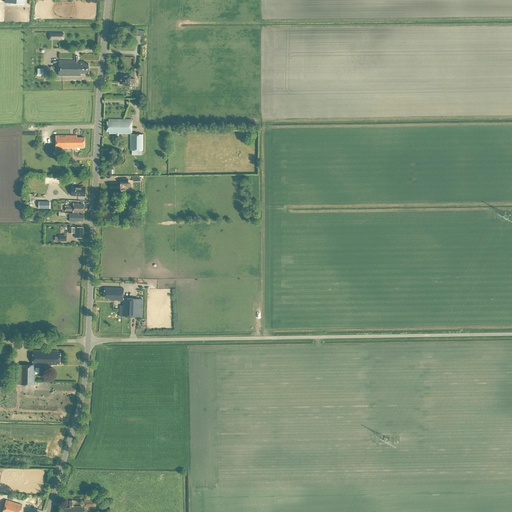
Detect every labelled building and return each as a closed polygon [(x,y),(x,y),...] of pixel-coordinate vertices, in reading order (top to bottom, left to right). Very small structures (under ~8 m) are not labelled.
[(79,62),(75,61),(60,61),(59,76),(81,77),(81,73),(89,74),(90,64),(85,64),(85,62),(79,62)] [(136,84),(136,79),(131,79),(132,75),(121,75),(120,84),(124,84),(124,86),(131,87),(131,84),(136,84)] [(119,134),(130,134),(132,134),(132,119),(109,119),(109,121),(107,121),(107,132),(109,132),(109,134),(116,134),(116,138),(119,138),(119,134)] [(132,134),(130,134),(130,150),(143,150),(143,134),(132,134)] [(56,149),(77,149),(77,148),(85,147),(85,138),(77,138),(77,135),(56,136),(56,149)] [(120,179),(120,183),(114,183),(110,183),(110,185),(110,187),(110,188),(116,188),(116,189),(120,189),(120,187),(124,187),(123,184),(128,184),(130,184),(130,180),(131,180),(131,177),(128,177),(128,179),(120,179)] [(77,194),(77,195),(81,196),(81,194),(85,194),(85,188),(82,188),(82,187),(75,186),(75,188),(71,188),(71,195),(75,195),(75,194),(77,194)] [(80,203),(74,203),(74,207),(66,207),(66,212),(74,212),(74,213),(79,213),(79,212),(85,213),(85,204),(80,204),(80,203)] [(85,221),(85,215),(80,215),(80,214),(71,213),(71,222),(77,222),(77,221),(85,221)] [(75,238),(83,238),(83,228),(70,227),(65,227),(65,230),(70,230),(70,232),(70,234),(75,234),(75,238)] [(124,288),(105,287),(104,298),(110,298),(110,300),(114,300),(114,301),(123,301),(123,311),(120,311),(120,316),(123,316),(123,317),(137,317),(138,299),(124,298),(124,288)] [(20,364),(20,385),(35,385),(35,377),(35,365),(51,365),(57,365),(57,363),(60,363),(60,353),(58,353),(58,351),(33,350),(32,365),(20,364)] [(20,511),(23,505),(7,499),(2,511),(20,511)] [(70,508),(63,508),(63,511),(86,511),(86,507),(85,508),(85,506),(95,506),(96,506),(96,499),(84,499),(84,504),(82,504),(82,506),(73,506),(73,500),(70,500),(70,508)]
